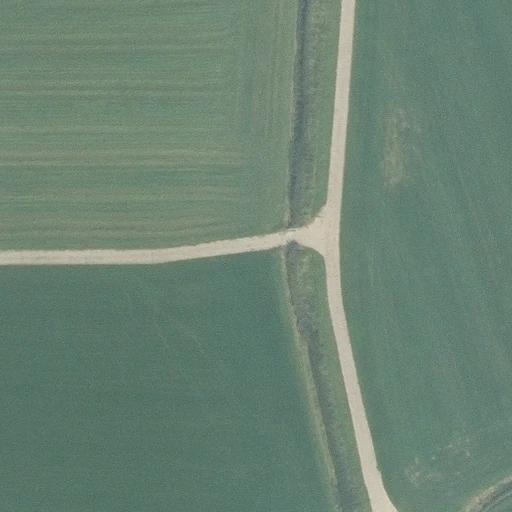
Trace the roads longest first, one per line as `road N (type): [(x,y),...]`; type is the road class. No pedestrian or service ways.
road 1 (track): [(0,258),(99,258),(330,237)]
road 2 (track): [(330,237),(338,323),(382,511)]
road 3 (track): [(346,0),(330,237)]
